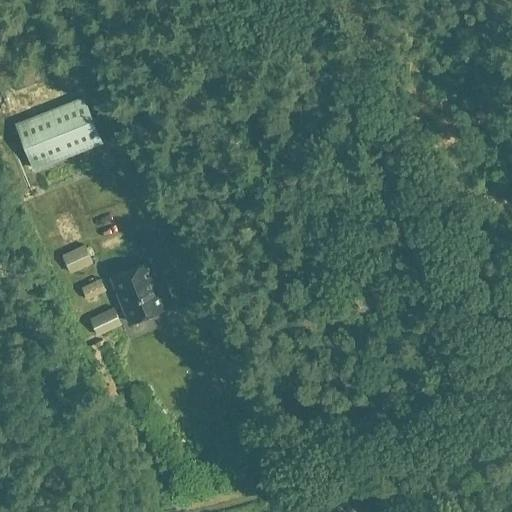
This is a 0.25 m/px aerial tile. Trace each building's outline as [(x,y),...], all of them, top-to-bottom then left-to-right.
[(17,124),(34,169),(102,143),(85,98),(17,124)] [(93,263),(84,245),(62,256),(71,275),(93,263)] [(112,278),(130,323),(167,308),(159,289),(157,290),(154,281),(156,280),(149,263),(112,278)] [(101,279),(82,288),(88,299),(106,289),(101,279)] [(114,308),(92,318),(99,334),(121,323),(114,308)]
